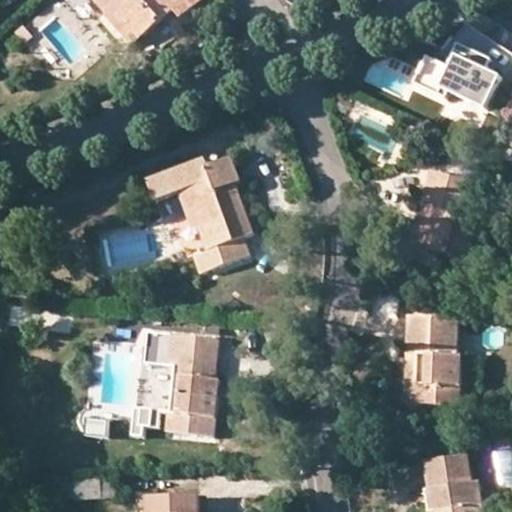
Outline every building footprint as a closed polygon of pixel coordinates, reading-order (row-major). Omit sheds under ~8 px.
[(96,0),(135,45),(176,10),(182,18),(203,0),(96,0)] [(428,57),(415,85),(447,100),(450,93),(487,111),(503,79),(487,71),(492,60),(476,52),(473,58),(456,50),(448,67),(428,57)] [(235,160),(211,170),(214,179),(232,171),(237,186),(245,184),(235,160)] [(257,236),(237,186),(232,171),(214,179),(211,170),(208,162),(151,184),(159,205),(189,193),(213,254),(197,260),(205,277),(253,258),(246,240),(257,236)] [(435,175),(427,205),(437,207),(427,250),(470,260),(483,208),(471,205),(476,185),(435,175)] [(413,247),(427,250),(437,207),(427,205),(424,204),(413,247)] [(412,319),(411,357),(417,357),(416,407),(462,408),(463,360),(459,360),(460,324),(437,324),(438,320),(412,319)] [(154,369),(168,370),(178,370),(174,416),(172,435),(217,439),(223,383),(219,383),(223,343),(155,338),(154,369)] [(409,407),(416,407),(417,357),(411,357),(409,407)] [(164,414),(174,416),(178,370),(168,370),(164,414)] [(508,436),(495,436),(495,444),(498,444),(499,449),(509,447),(508,442),(508,436)] [(429,464),(434,492),(438,491),(441,511),(485,511),(481,484),(474,486),(469,458),(429,464)] [(430,511),(441,511),(438,491),(434,492),(428,493),(430,511)] [(205,511),(205,500),(155,501),(154,511),(205,511)]
